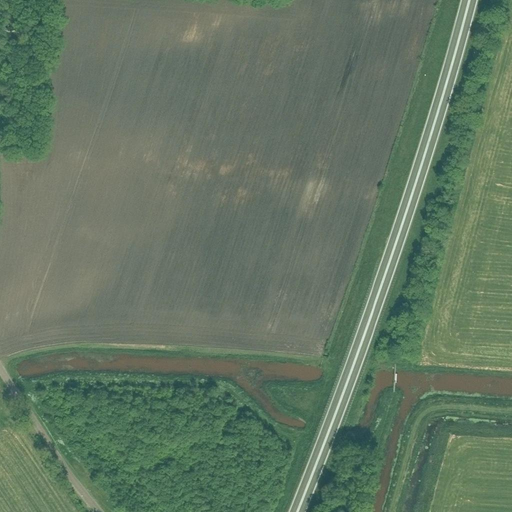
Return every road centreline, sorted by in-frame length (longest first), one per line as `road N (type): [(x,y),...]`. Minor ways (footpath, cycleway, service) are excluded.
road 1 (trunk): [(295,511),(387,270),(469,0)]
road 2 (unclassified): [(0,369),(97,511)]
